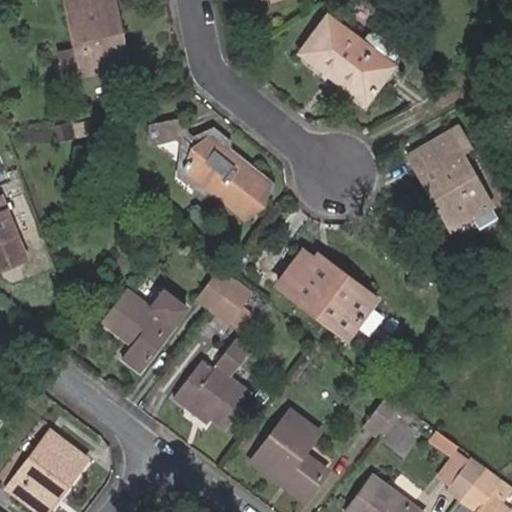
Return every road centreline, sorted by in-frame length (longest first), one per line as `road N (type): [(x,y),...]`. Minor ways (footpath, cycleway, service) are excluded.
road 1 (residential): [(326,165),(213,72),(198,0)]
road 2 (residential): [(162,457),(0,330)]
